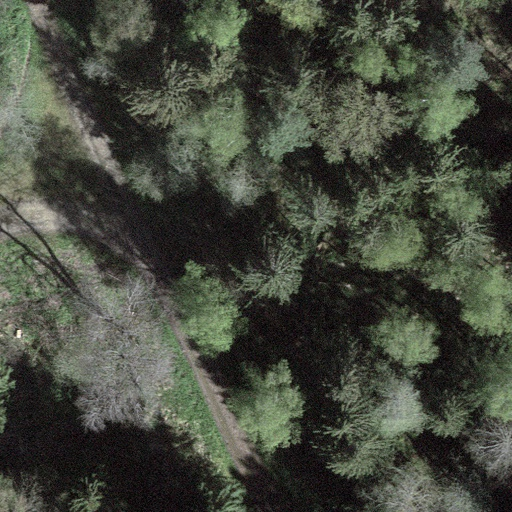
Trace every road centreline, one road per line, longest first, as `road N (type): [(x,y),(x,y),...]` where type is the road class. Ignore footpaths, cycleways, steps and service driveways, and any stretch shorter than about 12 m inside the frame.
road 1 (track): [(87,131),(254,511)]
road 2 (track): [(33,0),(87,131),(0,223)]
